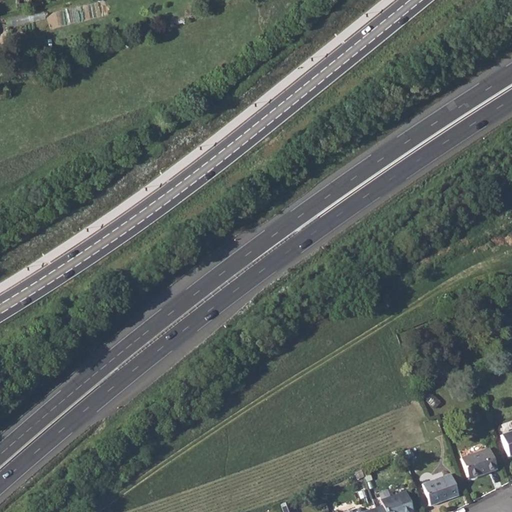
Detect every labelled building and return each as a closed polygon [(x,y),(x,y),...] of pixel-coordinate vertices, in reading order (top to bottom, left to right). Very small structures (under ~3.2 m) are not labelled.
[(8,24),(46,18),(45,12),(7,18),(8,24)] [(511,430),(499,435),(507,457),(511,454),(511,430)] [(460,458),(466,477),(486,470),(487,472),(495,469),(487,448),(460,458)] [(449,474),(421,484),(428,506),(457,496),(449,474)] [(381,506),(374,508),(375,511),(410,511),(404,491),(379,500),(381,506)] [(292,511),(289,501),(277,506),(279,511),(292,511)]
